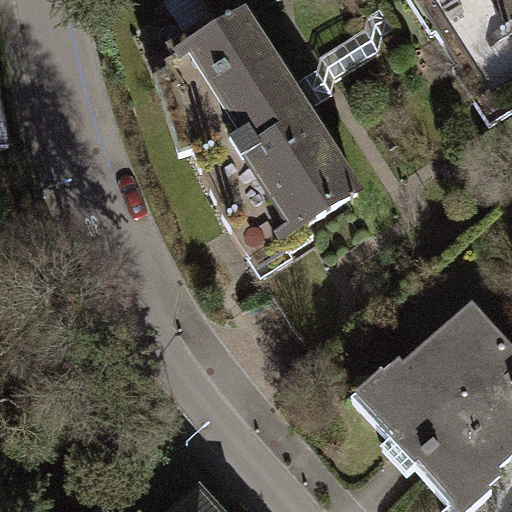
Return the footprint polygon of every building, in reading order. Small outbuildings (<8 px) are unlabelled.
[(511,0),(422,0),(444,32),(435,38),(455,69),(464,63),(490,103),(511,88),(511,0)] [(212,37),(205,26),(185,38),(193,50),(165,68),(179,89),(170,94),(180,119),(166,123),(177,160),(190,154),(213,205),(249,264),(275,248),(282,259),(312,240),(305,228),(356,196),(334,159),(342,154),(317,114),(308,119),(291,91),(299,86),(283,59),(272,65),(243,19),(212,37)] [(0,163),(0,164),(0,162),(0,149),(8,148),(0,106),(0,163)] [(511,456),(511,353),(471,309),(402,373),(398,368),(374,391),(378,395),(367,405),(459,504),(469,496),(473,501),(499,477),(495,472),(511,456)] [(210,511),(198,499),(184,511),(210,511)]
